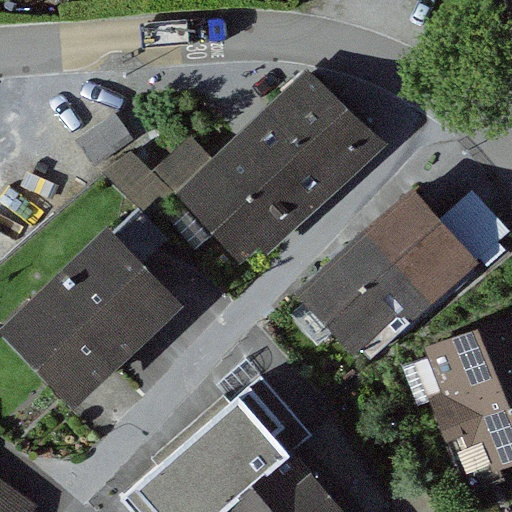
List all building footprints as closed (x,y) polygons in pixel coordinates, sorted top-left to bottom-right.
[(303,81),(193,190),(266,264),(376,155),(303,81)] [(491,256),(426,185),(316,284),(381,355),(491,256)] [(199,301),(126,220),(18,318),(91,399),(199,301)] [(511,478),(511,313),(432,347),(491,488),(511,478)] [(369,511),(254,390),(141,496),(155,511),(369,511)] [(0,511),(40,511),(43,509),(0,473),(0,511)]
